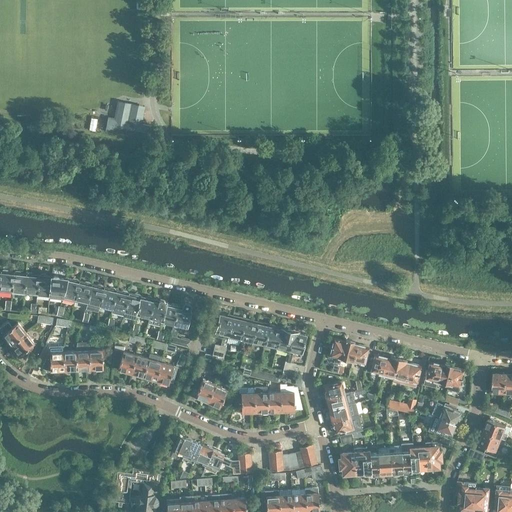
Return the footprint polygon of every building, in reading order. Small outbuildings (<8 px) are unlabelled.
[(141,124),(144,111),(117,105),(114,119),(108,117),(106,131),(148,140),(151,126),(141,124)] [(0,291),(11,292),(13,272),(8,271),(7,270),(3,270),(2,271),(1,271),(0,276),(0,291)] [(24,294),(26,273),(21,273),(20,271),(16,271),(15,272),(13,272),(11,292),(24,294)] [(36,295),(38,275),(34,274),(33,273),(29,272),(27,274),(26,273),(24,294),(36,295)] [(49,297),(51,276),(46,276),(45,274),(41,274),(40,275),(38,275),(36,295),(49,297)] [(62,298),(67,277),(66,277),(66,278),(59,277),(58,275),(54,275),(53,276),(51,276),(49,297),(60,298),(62,298)] [(74,301),(79,281),(78,281),(77,279),(74,278),(72,279),(68,278),(67,277),(62,298),(74,301)] [(87,304),(91,284),(90,284),(90,282),(86,281),(84,282),(79,281),(74,301),(87,304)] [(99,307),(104,287),(101,286),(100,284),(96,283),(95,284),(91,284),(87,304),(99,307)] [(111,310),(116,290),(115,289),(114,288),(111,287),(109,288),(104,287),(99,307),(111,310)] [(124,313),(129,293),(128,292),(127,291),(123,290),(122,291),(116,290),(111,310),(124,313)] [(136,316),(141,296),(140,295),(139,294),(136,293),(134,294),(129,293),(124,313),(123,317),(135,320),(136,316)] [(148,319),(153,298),(152,297),(148,296),(147,297),(141,296),(136,316),(148,319)] [(161,324),(166,301),(165,301),(164,300),(161,299),(159,300),(153,298),(148,319),(160,322),(160,324),(161,324)] [(173,327),(178,306),(177,306),(176,304),(173,303),(171,304),(167,303),(167,302),(166,301),(161,324),(173,327)] [(178,306),(173,327),(169,341),(188,346),(190,341),(175,337),(178,325),(187,327),(187,325),(190,326),(191,325),(192,320),(191,318),(189,318),(189,317),(189,316),(190,311),(189,310),(190,306),(190,304),(185,303),(184,304),(183,307),(178,306)] [(227,337),(232,318),(225,316),(222,315),(220,315),(220,316),(218,317),(217,319),(218,321),(218,322),(216,331),(215,335),(223,337),(221,345),(215,344),(214,350),(224,352),(226,347),(225,346),(227,337)] [(239,340),(245,318),(240,317),(237,319),(232,318),(227,337),(239,340)] [(251,343),(256,323),(252,322),(250,319),(245,318),(239,340),(251,343)] [(11,344),(26,333),(18,322),(12,326),(7,320),(0,325),(0,328),(4,333),(3,334),(11,344)] [(264,346),(269,324),(264,323),(261,325),(256,323),(251,343),(264,346)] [(276,349),(280,329),(276,328),(274,325),(269,324),(264,346),(276,349)] [(96,333),(98,327),(90,325),(88,331),(96,333)] [(103,335),(104,328),(98,327),(96,333),(103,335)] [(287,352),(293,329),(288,328),(286,329),(281,328),(280,329),(276,349),(287,352)] [(294,331),(293,329),(287,352),(286,360),(284,366),(294,368),(296,364),(290,362),(292,354),(300,356),(301,352),(304,342),(305,340),(306,338),(305,336),(305,335),(303,335),(303,334),(300,334),(297,333),(298,332),(294,331)] [(34,343),(33,341),(26,333),(11,344),(19,355),(21,354),(25,360),(30,350),(28,348),(34,343)] [(341,358),(345,341),(342,341),(342,340),(334,338),(332,346),(331,347),(330,355),(335,357),(334,362),(340,363),(341,358)] [(352,361),(357,344),(353,343),(354,341),(345,339),(345,340),(345,341),(341,358),(352,361)] [(164,350),(166,343),(152,340),(151,347),(164,350)] [(174,352),(176,346),(166,343),(164,350),(174,352)] [(360,345),(357,344),(352,361),(364,364),(367,352),(368,346),(360,344),(360,345)] [(62,351),(49,351),(44,349),(39,358),(45,361),(41,368),(46,370),(50,370),(50,371),(63,370),(62,351)] [(103,368),(102,349),(88,350),(90,369),(103,368)] [(76,350),(62,351),(63,370),(77,369),(76,350)] [(88,350),(76,350),(77,369),(90,369),(88,350)] [(130,372),(135,354),(123,351),(118,350),(116,359),(120,360),(118,369),(130,372)] [(244,351),(242,357),(253,359),(253,358),(252,358),(253,353),(244,351)] [(155,380),(161,361),(162,357),(149,353),(148,358),(143,376),(155,380)] [(143,376),(148,358),(135,354),(130,372),(143,376)] [(382,374),(386,357),(383,357),(383,356),(375,354),(373,359),(373,362),(370,371),(382,374)] [(393,377),(398,358),(390,356),(389,358),(386,357),(382,374),(393,377)] [(404,379),(409,363),(405,362),(406,360),(398,358),(393,377),(392,380),(403,383),(404,379)] [(173,365),(161,361),(155,380),(168,383),(173,365)] [(436,381),(441,364),(437,364),(438,363),(429,361),(428,368),(425,368),(423,378),(425,379),(424,383),(436,386),(437,381),(436,381)] [(412,364),(409,363),(404,379),(403,383),(415,386),(420,365),(412,363),(412,364)] [(448,384),(453,365),(445,363),(444,365),(441,364),(436,381),(437,381),(448,384)] [(228,371),(215,365),(212,371),(226,377),(228,371)] [(453,366),(454,365),(453,365),(448,384),(447,389),(458,392),(462,379),(462,378),(464,369),(456,367),(456,368),(452,367),(453,366)] [(506,392),(507,373),(494,372),(492,391),(496,391),(506,392)] [(215,385),(215,384),(203,378),(198,390),(195,389),(194,394),(196,394),(195,396),(207,401),(210,396),(215,385)] [(323,385),(326,397),(340,393),(344,392),(341,381),(323,385)] [(286,383),(280,384),(280,391),(281,411),(294,410),(294,409),(302,409),(297,386),(293,386),(293,385),(286,385),(286,383)] [(227,389),(215,384),(215,385),(210,396),(207,401),(219,407),(220,405),(222,406),(224,402),(222,401),(227,389)] [(281,411),(280,391),(267,392),(267,411),(281,411)] [(255,411),(254,392),(241,393),(241,412),(255,411)] [(267,411),(267,392),(254,392),(255,411),(267,411)] [(348,404),(344,392),(340,393),(326,397),(328,402),(327,404),(328,407),(329,407),(329,409),(348,404)] [(446,395),(445,395),(444,400),(454,403),(456,398),(446,395)] [(407,404),(399,402),(397,409),(413,413),(416,400),(409,398),(407,404)] [(397,409),(399,402),(388,399),(386,407),(397,409)] [(461,412),(455,410),(456,407),(445,403),(444,405),(439,416),(456,424),(461,412)] [(351,416),(348,404),(329,409),(330,410),(329,412),(330,414),(331,415),(332,421),(351,416)] [(504,415),(506,408),(498,405),(496,412),(504,415)] [(452,435),(456,424),(439,416),(434,414),(427,430),(434,433),(434,432),(445,437),(447,433),(452,435)] [(354,428),(351,416),(332,421),(335,433),(345,430),(346,434),(352,432),(354,432),(353,428),(354,428)] [(488,418),(483,431),(501,438),(506,425),(494,421),(495,419),(491,417),(490,419),(488,418)] [(496,450),(501,438),(483,431),(479,443),(480,444),(479,446),(484,448),(484,445),(496,450)] [(352,438),(352,437),(352,432),(346,434),(340,436),(341,444),(352,441),(352,438)] [(450,439),(445,437),(434,432),(434,433),(432,438),(432,441),(424,442),(425,446),(426,468),(439,467),(438,460),(441,460),(440,450),(437,451),(437,441),(447,446),(450,439)] [(182,459),(191,439),(179,434),(176,441),(174,441),(169,453),(182,459)] [(195,460),(202,444),(191,439),(182,459),(193,463),(195,459),(195,460)] [(206,465),(213,449),(202,444),(195,460),(206,465)] [(300,447),(301,451),(302,454),(314,450),(313,444),(300,447)] [(426,468),(425,446),(413,447),(414,458),(414,469),(426,468)] [(366,452),(366,451),(365,451),(365,447),(353,448),(353,452),(354,452),(355,473),(367,472),(366,452)] [(402,453),(401,451),(400,447),(389,448),(390,455),(391,470),(395,470),(395,472),(403,471),(402,453)] [(414,458),(413,447),(408,447),(409,450),(401,451),(402,453),(403,471),(411,471),(411,469),(414,469),(414,458)] [(390,455),(389,448),(377,449),(379,470),(379,473),(387,473),(387,471),(391,470),(390,455)] [(471,448),(468,455),(483,462),(485,454),(471,448)] [(224,454),(213,449),(206,465),(217,469),(224,454)] [(379,470),(377,449),(377,452),(369,453),(369,451),(366,451),(366,452),(367,472),(371,472),(371,474),(379,473),(379,470)] [(316,456),(314,450),(302,454),(303,460),(316,456)] [(305,466),(303,460),(302,454),(301,451),(294,452),(298,467),(304,466),(305,466)] [(298,467),(294,452),(288,454),(289,469),(298,467)] [(354,452),(353,452),(341,453),(341,454),(339,454),(339,458),(340,468),(340,467),(342,467),(343,474),(355,473),(354,452)] [(317,462),(316,456),(303,460),(305,466),(317,462)] [(163,469),(167,461),(160,458),(156,465),(163,469)] [(321,465),(303,469),(305,476),(312,474),(313,479),(323,476),(321,465)] [(154,496),(152,495),(153,485),(152,485),(152,482),(157,483),(159,483),(160,470),(153,470),(133,467),(132,473),(118,471),(114,501),(129,503),(129,500),(134,501),(137,504),(136,511),(153,511),(154,506),(158,504),(158,500),(156,498),(154,498),(154,496)] [(305,476),(303,469),(296,471),(297,478),(305,476)] [(278,480),(278,473),(269,473),(270,481),(278,480)] [(474,509),(477,488),(477,483),(469,482),(468,485),(464,485),(463,492),(461,492),(460,501),(462,501),(462,508),(474,509)] [(493,491),(489,491),(490,487),(485,487),(485,489),(477,488),(474,509),(488,510),(488,500),(493,501),(493,491)] [(504,511),(508,511),(510,493),(501,492),(501,489),(499,489),(497,496),(496,511),(504,511)] [(279,511),(279,499),(279,495),(278,495),(278,490),(261,491),(262,511),(279,511)] [(294,511),(293,494),(292,494),(291,490),(278,491),(279,495),(279,499),(279,511),(294,511)] [(318,492),(305,493),(306,511),(319,511),(319,509),(322,509),(321,504),(319,505),(318,492)] [(305,511),(306,511),(305,493),(293,494),(294,511),(305,511)] [(245,511),(245,497),(243,497),(232,498),(232,511),(245,511)] [(219,511),(219,504),(218,498),(205,499),(206,511),(219,511)] [(232,511),(232,498),(218,498),(219,504),(219,511),(232,511)] [(206,511),(205,499),(192,500),(193,505),(193,511),(206,511)] [(193,511),(193,505),(192,500),(179,501),(180,511),(193,511)] [(180,511),(179,501),(166,502),(167,511),(180,511)]
